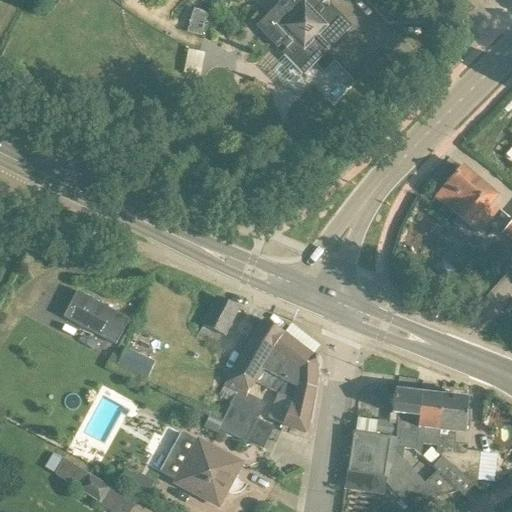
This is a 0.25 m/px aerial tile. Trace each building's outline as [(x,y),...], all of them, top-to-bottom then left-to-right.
[(297,100),(309,88),(323,73),(314,65),(348,30),(317,0),(286,0),(256,31),(302,77),(288,90),(297,100)] [(511,141),(496,156),(511,171),(511,132),(507,138),(511,141)] [(471,229),(496,198),(462,170),(436,200),(471,229)] [(511,244),(511,222),(501,235),(511,244)] [(130,320),(77,292),(64,318),(116,346),(130,320)] [(235,310),(215,300),(202,327),(222,337),(235,310)] [(228,405),(227,407),(256,421),(263,408),(245,399),(248,394),(254,384),(258,386),(286,340),(263,325),(216,397),(228,405)] [(314,358),(286,340),(258,386),(276,395),(266,420),(280,426),(280,428),(305,435),(312,411),(316,391),(317,369),(314,358)] [(154,362),(122,350),(115,367),(147,380),(154,362)] [(145,386),(134,381),(131,390),(141,394),(145,386)] [(390,449),(401,460),(402,450),(413,452),(416,450),(423,396),(395,392),(392,416),(397,416),(396,426),(394,440),(391,440),(390,449)] [(423,396),(416,450),(413,452),(419,459),(421,447),(435,449),(436,449),(442,398),(423,396)] [(468,401),(442,398),(436,449),(435,449),(434,454),(440,459),(472,488),(475,491),(479,454),(466,453),(466,447),(453,446),(455,436),(463,437),(468,401)] [(220,434),(248,448),(259,424),(241,415),(232,411),(220,434)] [(221,422),(209,416),(203,427),(215,434),(221,422)] [(375,422),(373,437),(391,440),(394,440),(396,426),(375,422)] [(159,473),(176,482),(175,485),(217,508),(240,466),(180,433),(159,473)] [(353,434),(347,474),(385,480),(390,449),(391,440),(373,437),(353,434)] [(390,449),(385,480),(384,486),(406,511),(417,511),(424,508),(436,500),(423,486),(401,460),(390,449)] [(440,459),(431,469),(436,473),(457,494),(462,499),(472,488),(440,459)] [(85,477),(62,462),(53,476),(97,505),(108,489),(86,475),(85,477)] [(436,473),(423,486),(436,500),(457,494),(436,473)]
